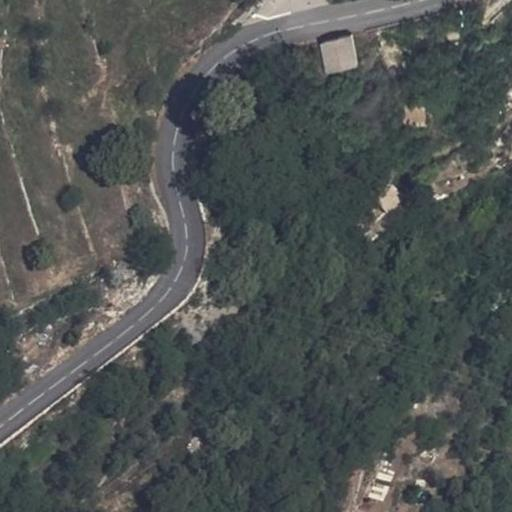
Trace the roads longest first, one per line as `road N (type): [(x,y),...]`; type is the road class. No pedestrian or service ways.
road 1 (secondary): [(0,422),(171,297),(187,248),(171,154),(178,122),(193,88),(223,61),(281,35)]
road 2 (secondary): [(281,35),(435,0)]
